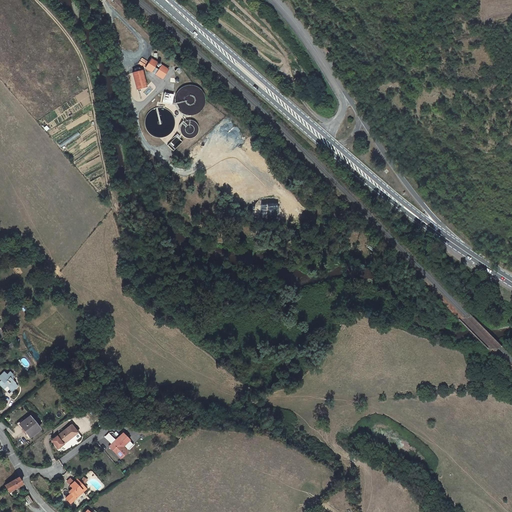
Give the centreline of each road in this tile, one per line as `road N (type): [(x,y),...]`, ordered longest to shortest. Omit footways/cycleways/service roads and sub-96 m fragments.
road 1 (primary): [(161,0),(323,142),(461,247)]
road 2 (residential): [(461,247),(275,0)]
road 3 (track): [(112,203),(83,63),(37,0)]
